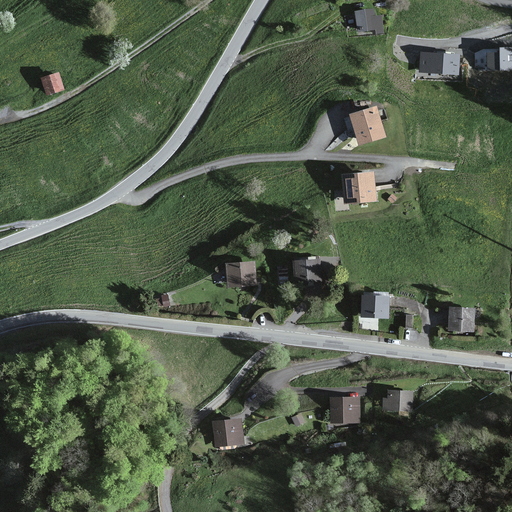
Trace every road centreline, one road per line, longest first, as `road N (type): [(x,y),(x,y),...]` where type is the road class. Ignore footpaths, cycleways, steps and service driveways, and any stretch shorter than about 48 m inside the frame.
road 1 (tertiary): [(262,0),(198,109),(152,166),(101,203),(0,245)]
road 2 (track): [(411,163),(265,156),(137,197),(118,192)]
road 3 (tertiary): [(0,326),(84,315),(279,336)]
road 4 (track): [(0,120),(83,87),(209,0)]
road 5 (tertiary): [(279,336),(511,364)]
road 6 (residential): [(167,511),(165,481),(183,434),(279,336)]
road 7 (track): [(355,7),(305,38),(227,59)]
